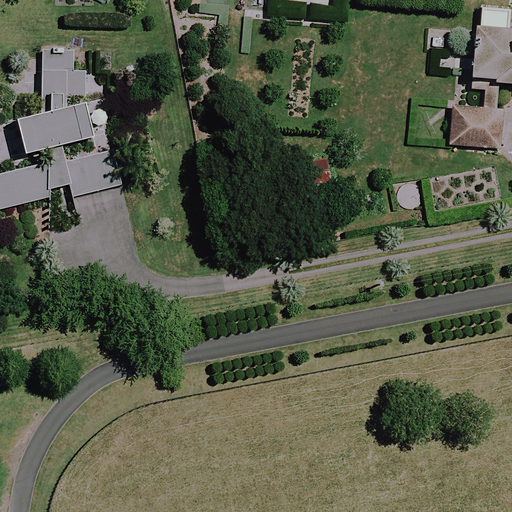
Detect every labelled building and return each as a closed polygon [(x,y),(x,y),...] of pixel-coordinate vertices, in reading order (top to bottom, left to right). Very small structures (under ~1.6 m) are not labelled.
[(511,32),(478,29),(473,82),(511,85),(511,32)] [(95,97),(94,73),(42,74),(43,98),(95,97)] [(499,149),(500,110),(451,108),(449,147),(499,149)] [(94,139),(87,109),(18,125),(26,156),(94,139)] [(70,161),(65,162),(45,167),(47,172),(19,178),(18,174),(0,177),(0,211),(52,199),(50,191),(71,186),(74,199),(123,187),(114,151),(70,161)] [(331,195),(328,181),(301,185),(304,200),(331,195)]
